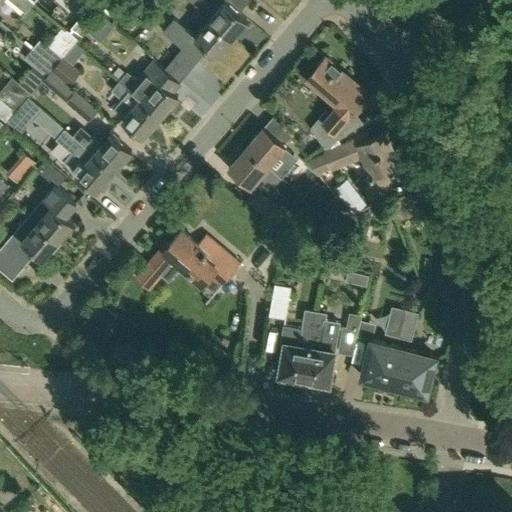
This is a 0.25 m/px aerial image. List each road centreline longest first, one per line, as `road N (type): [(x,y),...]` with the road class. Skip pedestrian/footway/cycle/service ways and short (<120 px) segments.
road 1 (residential): [(0,300),(27,319),(58,311),(324,0)]
road 2 (residential): [(446,438),(301,415),(0,390)]
road 3 (residential): [(446,438),(474,242),(405,79)]
